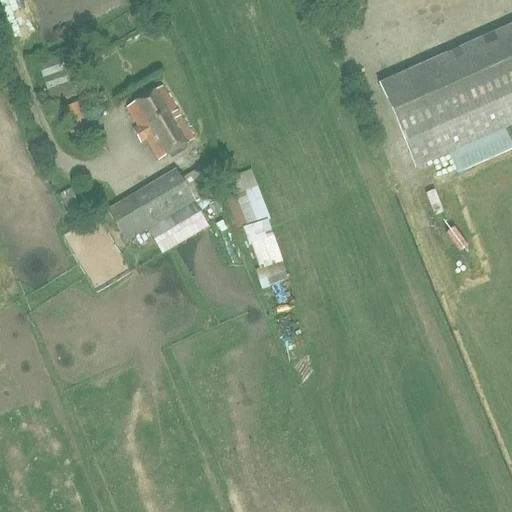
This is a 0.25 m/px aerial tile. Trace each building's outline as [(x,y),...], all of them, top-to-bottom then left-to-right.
[(457,173),(511,148),(511,147),(503,127),(511,123),(511,25),(380,85),(417,166),(448,152),(457,173)] [(50,103),(75,95),(62,58),(38,66),(50,103)] [(157,160),(192,140),(162,89),(127,109),(157,160)] [(224,141),(237,136),(221,92),(207,97),(224,141)] [(68,130),(91,121),(84,100),(60,109),(68,130)] [(208,187),(197,168),(179,179),(174,171),(132,196),(108,211),(125,242),(153,225),(192,201),(190,198),(208,187)] [(257,263),(281,256),(261,180),(242,185),(251,217),(245,219),(257,263)] [(287,267),(266,272),(272,295),(292,291),(287,267)]
